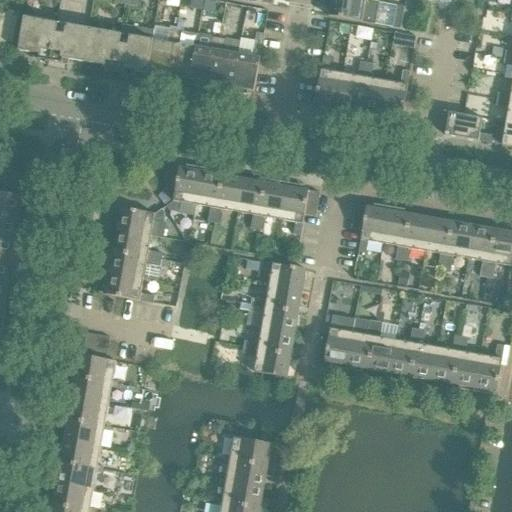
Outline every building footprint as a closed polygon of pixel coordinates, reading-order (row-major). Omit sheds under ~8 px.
[(363,15),(365,1),(360,0),(327,0),(326,10),(329,10),(328,17),(373,25),(375,18),(363,15)] [(392,28),(400,30),(404,8),(396,6),(392,28)] [(0,48),(12,50),(19,12),(9,10),(1,15),(0,13),(0,48)] [(82,63),(88,29),(24,18),(18,51),(33,54),(32,59),(40,60),(41,55),(56,58),(56,63),(68,65),(68,60),(82,63)] [(146,74),(152,41),(154,28),(121,22),(119,35),(88,29),(82,63),(96,65),(96,70),(104,71),(105,67),(120,69),(119,74),(131,76),(132,71),(146,74)] [(168,78),(176,32),(154,28),(152,41),(146,74),(168,78)] [(189,81),(195,48),(180,46),(182,33),(176,32),(168,78),(189,81)] [(254,93),(259,65),(264,35),(256,33),(254,42),(241,40),(238,56),(237,56),(231,93),(246,95),(247,92),(254,93)] [(210,85),(219,39),(212,38),(210,51),(195,48),(189,81),(210,85)] [(231,93),(237,56),(223,53),(225,40),(219,39),(210,85),(216,86),(216,90),(231,93)] [(336,111),(343,74),(328,72),(330,58),(323,57),(315,104),(321,105),(321,108),(336,111)] [(358,111),(367,64),(360,62),(357,77),(343,74),(336,111),(351,114),(352,110),(358,111)] [(380,115),(385,82),(371,79),(373,65),(367,64),(358,111),(380,115)] [(401,119),(410,72),(402,71),(400,84),(385,82),(380,115),(401,119)] [(511,86),(510,96),(497,94),(496,100),(511,102),(511,86)] [(511,125),(511,102),(496,100),(495,107),(508,109),(505,124),(511,125)] [(479,134),(482,119),(449,113),(444,136),(490,144),(491,136),(479,134)] [(511,147),(511,125),(505,124),(503,138),(491,136),(490,144),(511,147)] [(195,206),(201,169),(186,166),(185,170),(179,169),(173,202),(166,207),(169,211),(179,213),(180,203),(195,206)] [(214,224),(222,176),(216,175),(217,172),(201,169),(195,206),(210,208),(207,223),(214,224)] [(238,213),(244,180),(222,176),(214,224),(220,225),(223,211),(238,213)] [(256,230),(264,184),(244,180),(238,213),(252,216),(250,229),(256,230)] [(280,221),(286,184),(271,181),(271,185),(264,184),(256,230),(263,231),(265,218),(280,221)] [(301,190),(302,187),(286,184),(280,221),(295,223),(293,235),(300,236),(304,215),(308,191),(301,190)] [(316,217),(320,193),(308,191),(304,215),(316,217)] [(0,215),(18,219),(22,197),(0,192),(0,215)] [(382,245),(389,208),(373,205),(373,209),(366,208),(362,232),(358,253),(366,254),(368,242),(382,245)] [(362,232),(366,208),(355,206),(350,230),(362,232)] [(401,261),(409,215),(404,214),(404,211),(389,208),(382,245),(397,247),(395,260),(401,261)] [(162,238),(165,224),(163,224),(165,214),(162,210),(154,215),(121,209),(117,231),(151,237),(151,236),(162,238)] [(0,237),(18,241),(20,225),(17,225),(18,219),(0,215),(0,237)] [(425,252),(431,219),(409,215),(401,261),(408,263),(410,250),(425,252)] [(444,271),(453,223),(431,219),(425,252),(440,255),(437,269),(444,271)] [(467,260),(473,227),(453,223),(444,271),(450,272),(452,257),(467,260)] [(486,278),(495,230),(473,227),(467,260),(482,262),(479,277),(486,278)] [(511,267),(511,259),(511,233),(495,230),(486,278),(492,280),(495,265),(511,267)] [(148,252),(151,237),(117,231),(114,252),(161,261),(162,254),(148,252)] [(15,256),(18,241),(0,237),(0,259),(10,261),(11,256),(15,256)] [(143,279),(146,265),(160,267),(161,261),(114,252),(113,258),(109,258),(106,273),(143,279)] [(0,281),(6,283),(10,261),(0,259),(0,281)] [(302,292),(306,270),(261,262),(259,270),(271,272),(269,287),(302,292)] [(140,294),(143,279),(106,273),(104,288),(107,289),(106,296),(153,304),(154,297),(140,294)] [(298,314),(302,292),(269,287),(266,301),(252,299),(250,306),(298,314)] [(294,335),(298,314),(250,306),(249,312),(264,314),(261,329),(294,335)] [(345,370),(352,333),(337,331),(340,317),(332,316),(324,363),(331,364),(330,367),(345,370)] [(368,370),(376,323),(369,321),(366,336),(352,333),(345,370),(361,373),(362,369),(368,370)] [(389,374),(394,341),(380,338),(382,324),(376,323),(368,370),(389,374)] [(290,357),(294,335),(261,329),(258,344),(244,341),(243,348),(290,357)] [(409,378),(418,330),(412,329),(409,343),(394,341),(389,374),(409,378)] [(431,382),(437,348),(422,346),(425,331),(418,330),(409,378),(431,382)] [(94,359),(98,336),(86,334),(82,356),(94,359)] [(94,359),(106,361),(110,338),(98,336),(94,359)] [(451,385),(460,337),(454,336),(452,351),(437,348),(431,382),(451,385)] [(473,393),(479,356),(465,353),(467,339),(460,337),(451,385),(458,386),(458,390),(473,393)] [(496,393),(504,346),(496,345),(494,358),(479,356),(473,393),(488,395),(489,392),(496,393)] [(287,378),(290,357),(243,348),(242,354),(256,357),(253,373),(287,378)] [(94,359),(82,356),(78,356),(76,368),(69,366),(67,376),(118,386),(118,382),(112,381),(116,362),(106,361),(94,359)] [(108,406),(111,388),(117,389),(118,386),(67,376),(65,387),(72,388),(70,399),(108,406)] [(105,424),(108,406),(70,399),(68,410),(61,409),(59,419),(110,428),(111,425),(105,424)] [(101,448),(104,430),(110,431),(110,428),(59,419),(57,429),(65,430),(63,442),(101,448)] [(271,445),(266,444),(233,438),(230,457),(224,456),(223,460),(274,469),(276,458),(269,457),(271,445)] [(97,466),(101,448),(63,442),(61,453),(53,452),(52,462),(103,471),(103,467),(97,466)] [(272,479),(274,469),(223,460),(223,463),(229,464),(225,482),(263,489),(265,477),(272,479)] [(93,491),(96,473),(102,474),(103,471),(52,462),(50,472),(57,473),(55,484),(93,491)] [(261,500),(263,489),(225,482),(222,500),(216,499),(216,503),(267,511),(268,501),(261,500)] [(90,509),(93,491),(55,484),(53,495),(46,494),(44,504),(87,511),(95,511),(96,510),(90,509)] [(266,511),(267,511),(216,503),(215,505),(221,507),(220,511),(266,511)]
